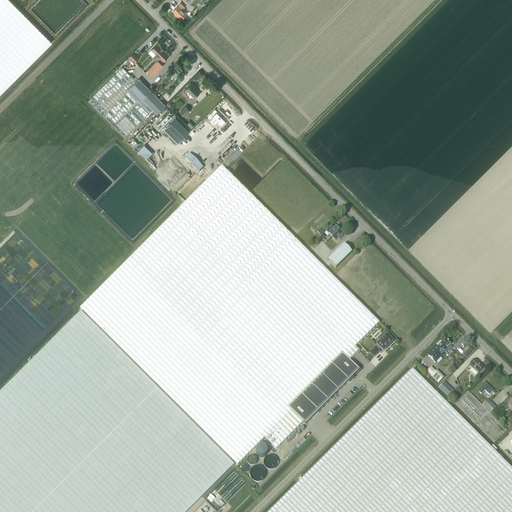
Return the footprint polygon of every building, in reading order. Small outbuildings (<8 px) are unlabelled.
[(0,0),(0,93),(51,42),(9,0),(0,0)] [(173,11),(181,19),(187,13),(179,5),(173,11)] [(157,61),(157,62),(160,65),(162,64),(158,60),(160,58),(163,61),(169,54),(164,50),(164,49),(161,46),(160,46),(160,45),(159,43),(158,44),(157,43),(151,49),(156,54),(153,57),(157,61)] [(139,59),(133,53),(129,57),(135,62),(139,59)] [(157,61),(147,71),(153,76),(163,66),(162,64),(160,65),(157,62),(157,61)] [(172,68),(170,71),(173,74),(175,72),(176,70),(179,73),(184,69),(177,63),(172,68)] [(152,111),(152,110),(142,100),(143,99),(157,114),(165,105),(139,78),(136,81),(122,67),(88,101),(125,137),(152,111)] [(191,84),(186,89),(194,97),(200,92),(191,84)] [(185,105),(179,111),(184,116),(190,110),(185,105)] [(220,111),(212,118),(223,129),(230,121),(220,111)] [(190,131),(176,117),(164,129),(178,143),(190,131)] [(203,168),(189,153),(165,178),(179,192),(203,168)] [(80,309),(112,341),(238,466),(265,438),(276,450),(303,422),(306,424),(349,381),(349,382),(353,378),(352,377),(355,375),(356,376),(362,370),(356,364),(355,366),(350,361),(360,352),(356,348),(380,324),(222,167),(80,309)] [(329,228),(326,231),(329,234),(335,241),(337,239),(339,240),(343,236),(342,234),(343,233),(341,232),(335,226),(333,224),(332,225),(331,223),(328,226),(329,228)] [(351,252),(347,248),(344,245),(328,260),(335,268),(351,252)] [(0,511),(187,511),(234,465),(191,422),(81,312),(0,393),(0,511)] [(375,347),(369,353),(374,357),(379,351),(381,348),(383,351),(393,341),(386,335),(377,345),(378,346),(376,348),(375,347)] [(443,353),(451,345),(446,339),(441,344),(440,343),(438,345),(438,346),(437,347),(443,353)] [(443,353),(437,347),(435,349),(434,348),(427,355),(435,363),(442,356),(441,355),(443,353)] [(470,348),(463,355),(466,357),(473,351),(470,348)] [(478,374),(483,368),(474,359),(469,365),(478,374)] [(436,371),(435,372),(431,368),(426,372),(431,376),(438,384),(443,378),(436,371)] [(414,371),(271,511),(511,511),(511,469),(494,452),(490,448),(414,371)] [(444,382),(438,388),(447,397),(453,391),(444,382)] [(490,383),(475,398),(480,403),(490,393),(497,400),(495,402),(502,408),(504,405),(509,401),(511,399),(504,392),(502,395),(495,388),(490,383)] [(507,430),(490,413),(496,408),(487,399),(482,405),(468,391),(455,405),(494,443),(507,430)] [(263,442),(269,449),(271,446),(265,440),(263,442)] [(267,448),(266,448),(265,447),(264,446),(263,446),(262,446),(261,446),(260,446),(259,447),(258,447),(257,448),(257,449),(256,450),(256,451),(256,452),(256,453),(256,454),(257,454),(257,455),(258,456),(259,457),(260,457),(261,457),(262,457),(263,457),(264,457),(265,456),(266,456),(267,455),(267,454),(267,453),(268,452),(268,451),(267,450),(267,449),(267,448)]
